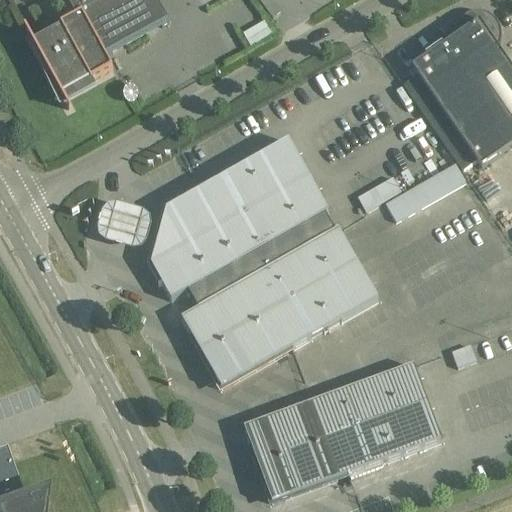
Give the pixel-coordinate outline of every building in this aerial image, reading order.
[(64,0),(73,16),(58,24),(58,26),(49,31),(46,25),(45,25),(45,26),(38,30),(38,29),(37,29),(40,35),(30,41),(68,112),(70,111),(63,98),(90,83),(91,85),(113,73),(106,60),(169,26),(154,0),(64,0)] [(455,42),(409,73),(415,81),(418,79),(481,172),(511,150),(511,72),(497,51),(498,50),(499,48),(499,47),(500,45),(500,44),(501,43),(501,41),(501,40),(501,38),(501,37),(501,35),(501,34),(501,32),(500,31),(500,29),(499,28),(498,26),(498,25),(497,24),(496,23),(495,22),(494,21),(493,20),(492,19),(490,18),(489,17),(488,16),(486,16),(485,15),(483,15),(481,15),(480,14),(479,14),(477,14),(476,15),(474,15),(473,15),(471,16),(470,16),(468,17),(467,17),(466,18),(464,19),(463,20),(462,21),(461,22),(460,23),(459,25),(458,26),(457,27),(457,29),(456,30),(456,32),(455,33),(455,35),(455,36),(455,37),(455,39),(455,41),(455,42)] [(188,294),(199,313),(339,233),(339,232),(335,234),(325,217),(329,215),(289,145),(167,214),(152,269),(171,304),(188,294)] [(401,199),(384,209),(395,227),(465,188),(454,169),(401,199)] [(393,185),(357,204),(365,219),(384,209),(401,199),(393,185)] [(133,205),(128,206),(120,210),(113,217),(110,225),(109,232),(111,241),(116,249),(123,254),(132,257),(142,256),(150,252),(155,248),(159,240),(161,233),(160,224),(157,217),(150,210),(142,206),(133,205)] [(339,233),(199,313),(182,322),(222,393),(379,304),(339,233)] [(470,351),(451,358),(457,374),(476,367),(470,351)] [(272,507),(442,445),(414,369),(244,432),(272,507)] [(0,511),(47,511),(49,500),(28,507),(26,501),(8,452),(0,454),(0,511)]
